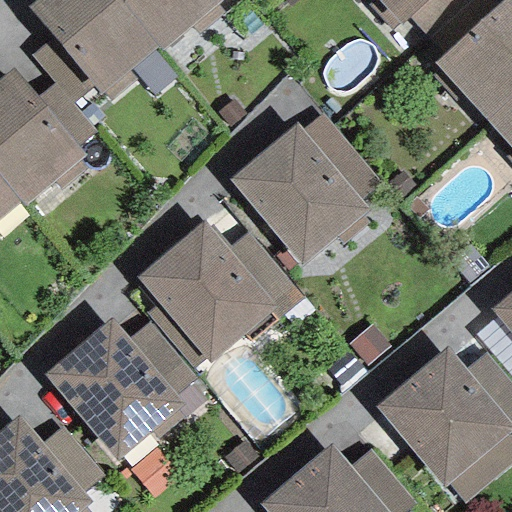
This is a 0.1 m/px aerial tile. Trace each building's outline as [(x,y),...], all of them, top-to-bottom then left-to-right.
[(34,0),(27,6),(54,38),(94,85),(101,93),(159,45),(121,0),(120,0),(34,0)] [(120,0),(121,0),(159,45),(162,49),(221,0),(120,0)] [(377,0),(400,25),(408,19),(428,0),(377,0)] [(497,6),(491,0),(428,0),(408,19),(441,56),(497,6)] [(441,56),(432,65),(483,120),(511,93),(511,0),(502,0),(497,6),(441,56)] [(94,85),(54,38),(31,58),(53,84),(71,105),(94,85)] [(13,68),(0,78),(0,177),(21,203),(25,207),(86,155),(79,147),(37,97),(13,68)] [(53,84),(37,97),(79,147),(95,133),(71,105),(53,84)] [(511,93),(483,120),(511,151),(511,93)] [(322,113),(302,130),(360,202),(379,184),(322,113)] [(297,124),(227,180),(296,266),(367,210),(360,202),(302,130),(297,124)] [(0,220),(21,203),(0,177),(0,220)] [(226,249),(203,221),(136,277),(158,304),(144,316),(149,321),(189,370),(203,359),(208,365),(269,315),(276,308),(226,249)] [(246,233),(226,249),(276,308),(269,315),(276,322),(303,300),(246,233)] [(511,289),(488,310),(511,338),(511,289)] [(126,339),(109,319),(42,375),(115,462),(182,406),(174,397),(126,339)] [(149,321),(126,339),(174,397),(196,379),(189,370),(149,321)] [(444,351),(376,406),(441,490),(449,486),(464,504),(511,463),(511,442),(507,437),(511,431),(511,430),(506,425),(462,370),(444,351)] [(511,386),(485,352),(465,368),(462,370),(506,425),(511,419),(511,386)] [(17,416),(0,429),(0,511),(79,511),(90,503),(82,493),(41,445),(17,416)] [(61,428),(41,445),(82,493),(102,476),(61,428)] [(330,446),(258,508),(262,511),(386,511),(348,467),(330,446)] [(368,449),(348,467),(386,511),(404,511),(415,503),(368,449)]
